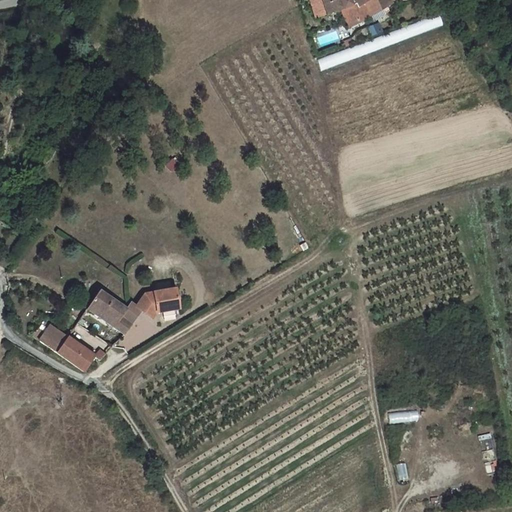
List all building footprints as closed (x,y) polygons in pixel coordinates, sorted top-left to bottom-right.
[(321,0),(327,15),(341,11),(339,4),(344,2),(343,0),(321,0)] [(380,0),(370,0),(356,8),(361,19),(387,9),(380,0)] [(355,5),(341,11),(347,28),(361,19),(356,8),(355,5)] [(427,29),(442,24),(440,18),(425,23),(427,29)] [(147,294),(138,306),(144,311),(152,318),(158,312),(179,309),(176,290),(147,294)] [(128,310),(127,309),(101,291),(87,310),(93,314),(96,309),(117,323),(113,328),(123,335),(131,326),(121,317),(128,310)] [(133,302),(127,309),(128,310),(121,317),(131,326),(144,311),(138,306),(133,302)] [(96,309),(93,314),(113,328),(117,323),(96,309)] [(44,345),(56,329),(50,325),(38,340),(44,345)] [(67,338),(56,329),(44,345),(82,371),(90,362),(95,366),(101,360),(95,356),(94,357),(67,338)] [(390,424),(418,420),(417,411),(389,416),(390,424)] [(480,443),(487,474),(498,471),(492,440),(480,443)]
